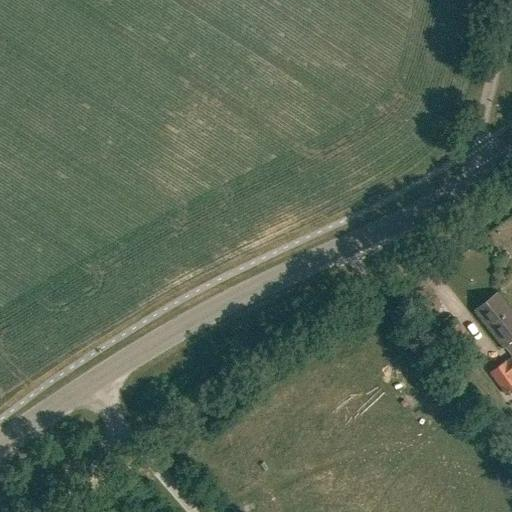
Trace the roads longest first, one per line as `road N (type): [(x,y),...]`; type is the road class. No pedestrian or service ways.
road 1 (tertiary): [(0,444),(173,332),(511,161)]
road 2 (track): [(192,511),(92,381)]
road 3 (track): [(478,146),(510,0)]
road 4 (track): [(130,440),(30,511)]
